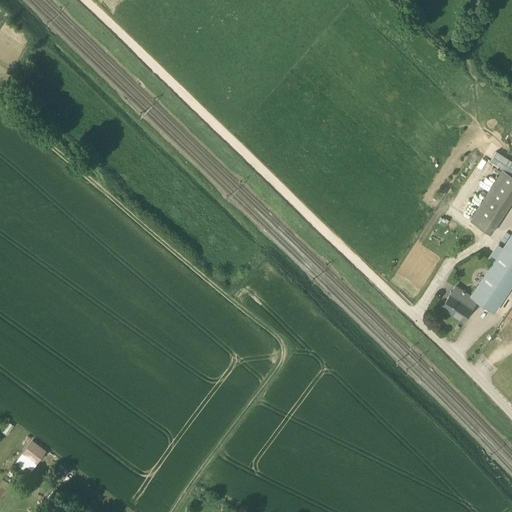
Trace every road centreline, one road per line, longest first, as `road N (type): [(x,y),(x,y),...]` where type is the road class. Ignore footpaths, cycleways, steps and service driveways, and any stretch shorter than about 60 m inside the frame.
road 1 (track): [(183,496),(284,359),(284,343),(0,93)]
road 2 (track): [(358,263),(87,0)]
road 3 (unclassified): [(511,421),(358,263)]
